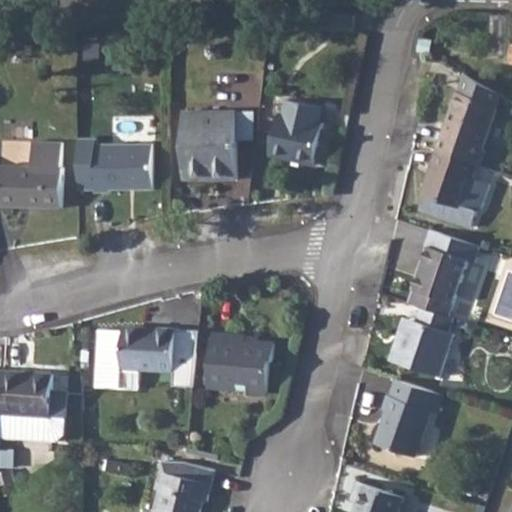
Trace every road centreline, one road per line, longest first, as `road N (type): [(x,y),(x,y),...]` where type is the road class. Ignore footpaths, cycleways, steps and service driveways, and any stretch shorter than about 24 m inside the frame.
road 1 (residential): [(0,311),(191,265),(314,246),(339,255)]
road 2 (residential): [(339,255),(405,0)]
road 3 (residential): [(290,479),(339,255)]
